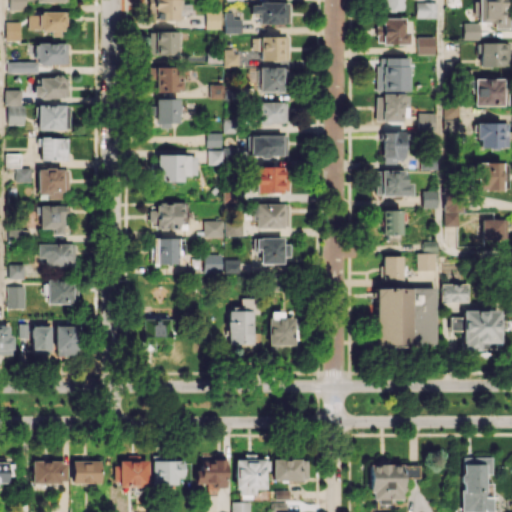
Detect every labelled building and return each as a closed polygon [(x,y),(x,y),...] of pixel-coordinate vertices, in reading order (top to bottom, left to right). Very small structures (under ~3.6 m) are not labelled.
[(23,0),(7,0),(7,8),(24,9),(23,0)] [(152,0),(152,20),(178,20),(178,0),(152,0)] [(399,0),(379,0),(379,10),(400,11),(399,0)] [(493,28),(509,28),(508,0),(476,0),(477,20),(493,20),(493,28)] [(257,23),(287,23),(287,2),(249,2),(249,16),(257,16),(257,23)] [(435,18),(435,2),(415,2),(414,17),(435,18)] [(219,29),(219,10),(204,10),(204,28),(219,29)] [(64,11),(28,12),(28,31),(50,30),(50,36),(65,36),(64,11)] [(223,33),(240,33),(240,18),(232,18),(232,12),(223,12),(223,33)] [(380,44),(407,44),(407,32),(402,32),(402,17),(381,17),(380,44)] [(461,39),(478,39),(478,23),(461,23),(461,39)] [(177,55),(176,31),(147,31),(148,56),(177,55)] [(287,60),(286,36),(250,37),(251,50),(258,50),(258,60),(287,60)] [(433,54),(433,36),(415,36),(415,54),(433,54)] [(478,66),(509,67),(510,42),(479,42),(478,66)] [(5,61),(5,73),(51,72),(51,64),(65,63),(65,50),(60,50),(60,43),(27,43),(27,61),(5,61)] [(237,67),(237,51),(223,51),(222,67),(237,67)] [(406,58),(382,58),(382,89),(406,88),(406,58)] [(181,91),(181,66),(147,67),(147,78),(154,78),(154,92),(181,91)] [(32,98),(66,98),(66,76),(37,76),(37,85),(32,85),(32,98)] [(473,105),(502,105),(501,78),(472,78),(473,105)] [(380,119),(406,120),(407,93),(380,93),(380,119)] [(177,98),(154,99),(154,128),(168,127),(168,122),(177,122),(177,98)] [(285,102),(257,101),(257,122),(284,123),(285,102)] [(68,105),(35,104),(35,129),(67,130),(68,105)] [(442,118),(442,130),(457,130),(456,104),(442,104),(443,118),(442,118)] [(433,130),(432,112),(416,112),(416,131),(433,130)] [(478,147),(507,148),(507,123),(475,122),(475,139),(479,140),(478,147)] [(403,132),(381,132),(381,162),(402,162),(403,132)] [(204,146),(220,146),(220,133),(205,133),(204,146)] [(249,135),(249,157),(281,157),(281,135),(249,135)] [(67,137),(39,137),(38,160),(66,160),(67,137)] [(18,153),(3,153),(4,167),(18,167),(18,153)] [(156,181),(181,181),(181,175),(195,175),(195,154),(155,154),(156,181)] [(500,162),(475,162),(475,190),(500,190),(500,162)] [(254,192),(287,193),(287,166),(254,166),(254,192)] [(36,168),(37,198),(67,198),(66,168),(36,168)] [(404,171),(375,170),(375,194),(410,195),(410,184),(404,184),(404,171)] [(421,207),(435,207),(435,190),(420,190),(421,207)] [(249,220),(254,220),(254,227),(286,228),(286,203),(249,203),(249,220)] [(61,234),(62,205),(38,205),(37,228),(51,229),(51,234),(61,234)] [(399,234),(400,209),(381,209),(381,233),(399,234)] [(479,240),(506,240),(507,219),(479,218),(479,240)] [(222,236),(221,220),(201,220),(202,237),(222,236)] [(241,235),(241,220),(223,221),(223,236),(241,235)] [(176,238),(150,237),(149,263),(176,263),(177,254),(183,254),(183,244),(176,244),(176,238)] [(281,237),(254,237),(254,248),(259,248),(259,263),(281,263),(281,256),(289,256),(289,244),(281,244),(281,237)] [(35,257),(43,257),(43,267),(73,267),(73,244),(35,244),(35,257)] [(433,252),(414,253),(415,269),(433,269),(433,252)] [(201,273),(219,273),(220,254),(201,253),(201,273)] [(400,255),(381,255),(381,280),(400,280),(400,255)] [(223,273),(237,272),(237,258),(223,259),(223,273)] [(22,264),(6,264),(5,278),(22,278),(22,264)] [(44,302),(75,303),(76,280),(45,279),(44,302)] [(438,283),(439,302),(466,302),(465,283),(438,283)] [(5,286),(5,308),(22,308),(23,286),(5,286)] [(433,345),(432,287),(373,288),(374,346),(433,345)] [(250,313),(255,313),(255,298),(239,297),(239,307),(226,306),(225,343),(249,344),(250,313)] [(496,310),(459,310),(459,318),(448,318),(448,330),(460,330),(460,349),(502,349),(502,320),(496,321),(496,310)] [(266,344),(290,344),(290,317),(281,317),(281,311),(267,311),(266,344)] [(140,314),(139,350),(152,350),(152,344),(167,345),(168,315),(140,314)] [(0,324),(0,355),(9,355),(10,325),(0,324)] [(75,325),(53,325),(53,355),(74,355),(75,325)] [(48,326),(30,326),(29,354),(48,354),(48,326)] [(224,487),(224,454),(198,454),(198,470),(193,470),(193,483),(205,483),(205,494),(215,494),(215,487),(224,487)] [(162,460),(162,455),(150,455),(150,484),(175,484),(175,477),(181,478),(182,460),(162,460)] [(263,489),(263,456),(242,455),(242,459),(233,459),(233,494),(253,494),(253,488),(263,489)] [(460,511),(491,511),(491,496),(483,496),(483,474),(490,474),(490,457),(460,457),(460,511)] [(270,481),(306,480),(306,458),(269,459),(270,481)] [(98,483),(98,461),(70,460),(70,483),(98,483)] [(146,460),(117,460),(117,487),(145,487),(146,460)] [(5,475),(13,475),(12,462),(0,461),(0,482),(6,482),(5,475)] [(29,483),(64,483),(64,461),(29,461),(29,483)] [(368,464),(369,508),(387,508),(387,500),(400,499),(399,464),(368,464)] [(416,478),(417,465),(401,464),(400,477),(416,478)] [(230,511),(248,511),(248,502),(230,501),(230,511)]
